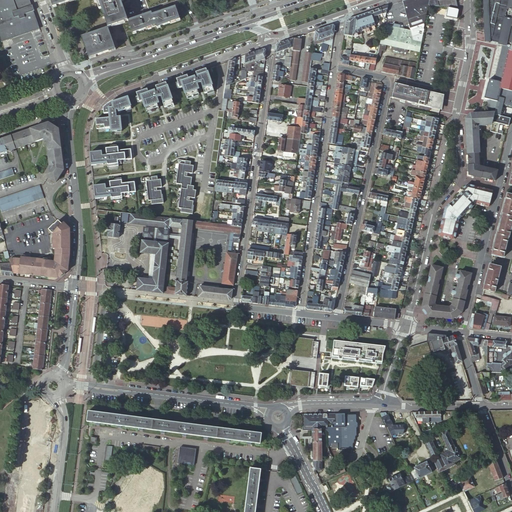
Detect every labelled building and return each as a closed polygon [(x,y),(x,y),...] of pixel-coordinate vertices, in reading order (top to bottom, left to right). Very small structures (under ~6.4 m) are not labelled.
[(0,0),(0,37),(1,40),(10,37),(12,36),(12,35),(13,34),(13,33),(13,32),(13,31),(12,30),(11,29),(10,28),(14,23),(23,29),(29,29),(34,25),(36,19),(29,0),(0,0)] [(50,0),(52,5),(67,0),(93,0),(94,2),(97,1),(106,28),(80,37),(88,57),(114,48),(107,27),(127,21),(131,32),(154,24),(150,14),(149,12),(126,19),(119,0),(50,0)] [(402,0),(403,2),(410,30),(413,40),(419,41),(421,42),(424,29),(423,29),(428,5),(429,0),(402,0)] [(482,0),(484,41),(503,45),(506,46),(508,46),(509,43),(511,33),(511,3),(507,2),(501,1),(501,0),(482,0)] [(155,27),(179,19),(174,6),(150,14),(154,24),(155,27)] [(382,13),(380,7),(370,11),(372,16),(375,16),(378,14),(382,13)] [(443,7),(442,14),(456,17),(458,10),(443,7)] [(370,11),(355,16),(353,33),(352,36),(356,36),(362,34),(360,30),(364,29),(366,34),(372,32),(372,31),(373,32),(374,31),(374,30),(375,29),(374,25),(375,25),(374,21),(376,21),(375,17),(373,18),(372,16),(370,11)] [(345,21),(343,35),(352,36),(353,33),(355,16),(347,19),(345,21)] [(10,37),(1,40),(1,41),(39,29),(36,19),(34,25),(29,29),(23,29),(14,23),(10,28),(11,29),(12,30),(13,31),(13,32),(13,33),(13,34),(12,35),(12,36),(10,37)] [(333,24),(321,28),(323,38),(333,35),(335,26),(333,24)] [(380,43),(377,56),(380,57),(381,50),(385,51),(386,44),(395,46),(394,50),(407,52),(407,49),(417,51),(419,41),(413,40),(410,30),(384,24),(383,26),(382,30),(382,32),(383,32),(380,43)] [(315,30),(313,46),(315,46),(315,44),(322,42),(323,38),(321,28),(315,30)] [(495,108),(500,88),(499,88),(511,40),(511,33),(509,43),(508,46),(506,46),(504,55),(501,54),(494,80),(489,79),(488,83),(487,82),(483,97),(484,97),(484,98),(490,99),(488,107),(495,108)] [(294,37),(293,47),(293,50),(299,51),(301,35),(294,37)] [(287,67),(290,67),(292,58),(293,50),(293,47),(292,47),(293,38),(278,43),(277,45),(275,55),(286,54),(286,53),(288,53),(288,48),(290,48),(289,57),(285,56),(284,65),(287,67)] [(511,40),(499,88),(500,88),(497,103),(503,104),(511,105),(511,40)] [(264,48),(257,50),(255,59),(255,60),(258,59),(258,61),(260,60),(259,59),(265,57),(266,50),(264,48)] [(257,50),(245,54),(245,63),(255,59),(257,50)] [(293,50),(292,58),(298,59),(299,54),(300,54),(300,51),(299,51),(293,50)] [(308,78),(309,73),(310,68),(311,60),(311,56),(312,53),(305,52),(301,82),(308,83),(308,78)] [(311,56),(311,60),(321,61),(322,54),(315,53),(314,57),(311,56)] [(349,57),(349,60),(363,62),(365,63),(366,63),(369,63),(375,64),(376,58),(350,55),(349,57)] [(341,63),(348,65),(349,60),(349,57),(346,57),(340,56),(340,61),(341,63)] [(386,57),(384,63),(398,66),(399,60),(386,57)] [(235,58),(229,60),(226,85),(230,84),(231,83),(232,81),(233,74),(234,70),(235,63),(235,58)] [(289,78),(289,80),(295,81),(298,59),(292,58),(290,67),(289,78)] [(255,60),(255,59),(245,63),(245,70),(250,71),(252,63),(254,64),(255,60)] [(416,68),(417,63),(401,60),(400,65),(416,68)] [(383,63),(381,72),(395,75),(406,77),(406,78),(414,80),(416,68),(400,65),(400,66),(398,66),(384,63),(383,63)] [(256,76),(262,77),(263,68),(254,67),(253,76),(256,76)] [(187,75),(176,79),(179,88),(183,87),(186,98),(198,94),(197,89),(199,89),(197,84),(200,83),(204,94),(214,91),(206,68),(195,72),(197,76),(189,79),(187,75)] [(349,80),(349,75),(340,73),(338,75),(337,82),(343,83),(344,80),(349,80)] [(361,78),(360,87),(364,88),(364,91),(367,92),(370,82),(367,82),(367,79),(361,78)] [(147,89),(136,92),(139,102),(143,101),(146,111),(158,107),(157,103),(159,102),(157,97),(160,96),(164,107),(173,104),(166,82),(155,86),(156,90),(148,93),(147,89)] [(380,96),(381,90),(382,85),(371,83),(369,93),(373,94),(380,96)] [(279,84),(278,95),(289,97),(290,86),(279,84)] [(393,84),(389,98),(431,108),(431,111),(439,112),(442,97),(439,96),(439,94),(393,84)] [(344,94),(335,93),(334,100),(341,101),(343,102),(344,94)] [(95,119),(96,129),(111,127),(111,131),(121,130),(119,116),(116,117),(116,110),(118,110),(119,111),(130,107),(127,98),(116,101),(115,99),(114,100),(111,101),(108,103),(105,105),(105,106),(102,107),(103,114),(106,113),(106,118),(95,119)] [(229,112),(232,112),(232,111),(238,112),(239,103),(233,102),(232,109),(229,108),(229,109),(228,109),(227,110),(229,110),(228,111),(228,112),(229,112)] [(299,104),(281,102),(281,106),(299,108),(297,117),(303,117),(303,116),(304,110),(305,105),(299,104)] [(267,112),(266,120),(282,122),(283,115),(267,112)] [(494,113),(470,114),(470,115),(467,119),(466,119),(467,153),(478,153),(477,136),(482,135),(481,126),(487,125),(487,124),(492,123),(493,119),(494,114),(494,113)] [(303,121),(303,117),(297,117),(295,116),(293,127),(288,126),(286,139),(300,141),(300,138),(300,137),(301,135),(301,133),(302,126),(303,121)] [(437,124),(425,121),(422,120),(420,125),(436,128),(437,124)] [(59,139),(58,130),(55,128),(54,129),(52,128),(50,127),(51,125),(48,124),(39,127),(39,128),(35,129),(34,128),(24,132),(21,133),(11,136),(15,148),(15,149),(43,139),(46,141),(49,162),(57,160),(62,159),(62,157),(60,158),(60,153),(61,153),(60,144),(59,144),(58,139),(59,139)] [(371,135),(373,129),(366,127),(367,126),(365,125),(364,128),(361,127),(359,133),(366,134),(371,135)] [(435,133),(436,128),(420,125),(419,130),(421,130),(435,133)] [(395,137),(396,131),(389,130),(385,128),(383,134),(395,137)] [(434,139),(435,133),(421,130),(420,135),(424,136),(434,139)] [(370,142),(371,135),(366,134),(365,138),(362,138),(361,139),(361,140),(370,142)] [(0,153),(15,149),(15,148),(11,136),(9,137),(7,137),(0,139),(0,153)] [(286,139),(279,138),(277,151),(283,152),(298,154),(300,141),(286,139)] [(360,147),(368,148),(370,142),(361,140),(361,139),(359,139),(358,141),(361,141),(360,147)] [(131,159),(130,149),(118,150),(117,147),(105,148),(105,150),(89,152),(90,156),(91,166),(96,165),(96,163),(103,162),(106,162),(107,166),(118,165),(118,164),(121,163),(120,160),(131,159)] [(431,149),(422,147),(422,149),(421,152),(424,153),(424,155),(430,156),(431,149)] [(478,153),(467,153),(468,155),(468,174),(495,181),(497,170),(483,167),(479,166),(478,153)] [(430,156),(424,155),(423,156),(420,155),(420,156),(419,161),(428,163),(430,156)] [(63,170),(62,159),(57,160),(49,162),(49,167),(44,175),(55,182),(58,179),(57,178),(60,174),(56,172),(57,171),(58,170),(59,171),(63,170)] [(190,162),(177,160),(176,164),(178,164),(177,174),(176,180),(175,184),(181,184),(180,192),(178,204),(177,208),(180,208),(179,212),(191,214),(193,205),(192,205),(192,201),(186,200),(187,197),(194,198),(195,190),(192,190),(193,186),(190,186),(191,177),(184,176),(184,172),(192,173),(193,166),(190,165),(190,162)] [(270,162),(260,161),(259,171),(268,173),(269,171),(282,173),(283,169),(278,168),(274,168),(274,163),(270,162)] [(393,175),(394,171),(387,170),(378,168),(374,167),(373,173),(386,176),(387,174),(393,175)] [(0,178),(13,174),(11,168),(0,171),(0,178)] [(231,169),(231,170),(234,171),(234,174),(239,175),(238,176),(238,178),(244,179),(245,171),(232,169),(231,169)] [(281,175),(279,186),(285,187),(286,182),(290,182),(289,187),(293,188),(295,177),(281,175)] [(162,203),(161,194),(160,190),(156,191),(154,191),(153,188),(161,187),(160,179),(157,180),(156,176),(140,178),(140,182),(145,181),(146,191),(147,197),(147,201),(150,200),(150,204),(162,203)] [(424,178),(415,176),(414,182),(423,184),(424,178)] [(135,192),(134,182),(122,183),(121,180),(109,181),(109,183),(93,185),(95,199),(100,198),(100,196),(106,195),(110,195),(111,200),(122,198),(121,197),(125,196),(124,193),(135,192)] [(488,207),(492,191),(476,187),(466,184),(461,190),(462,192),(449,207),(447,205),(444,208),(438,235),(454,239),(458,222),(458,219),(461,216),(462,217),(472,205),(473,206),(475,204),(488,207)] [(39,185),(21,191),(23,198),(42,191),(39,185)] [(279,186),(274,185),(273,191),(282,192),(282,197),(284,198),(292,199),(293,188),(289,187),(285,187),(279,186)] [(0,205),(23,198),(21,191),(0,198),(0,205)] [(23,198),(24,205),(44,198),(42,191),(23,198)] [(410,197),(420,200),(421,194),(411,192),(409,191),(408,194),(411,194),(410,197)] [(506,198),(504,198),(500,214),(511,216),(511,195),(507,194),(506,198)] [(272,196),(267,195),(266,201),(280,203),(281,197),(272,196)] [(425,204),(426,201),(420,200),(410,197),(404,196),(403,199),(406,199),(405,202),(407,202),(417,205),(417,203),(425,204)] [(0,210),(1,213),(24,205),(23,198),(0,205),(0,210)] [(302,208),(309,209),(310,201),(303,200),(302,208)] [(290,204),(289,212),(298,213),(299,205),(290,204)] [(233,213),(243,214),(244,206),(238,205),(237,210),(233,209),(232,213),(233,213)] [(413,221),(416,210),(410,209),(408,216),(401,215),(400,218),(404,218),(413,221)] [(232,220),(242,222),(243,214),(233,213),(233,216),(236,216),(236,218),(232,217),(232,220)] [(155,217),(130,214),(129,223),(154,226),(155,217)] [(394,216),(384,214),(383,220),(393,222),(394,216)] [(511,223),(511,216),(500,214),(501,215),(496,234),(495,233),(495,234),(509,237),(511,223)] [(120,221),(120,216),(118,216),(118,217),(115,217),(114,224),(108,224),(107,236),(118,238),(120,221)] [(182,228),(183,220),(155,217),(154,226),(158,227),(169,228),(169,226),(182,228)] [(420,226),(421,222),(413,221),(404,218),(402,224),(406,225),(412,226),(413,224),(420,226)] [(186,281),(193,221),(183,220),(182,228),(175,288),(174,295),(186,296),(188,282),(186,281)] [(14,258),(10,259),(13,273),(58,278),(67,271),(68,263),(69,256),(70,249),(70,241),(70,238),(70,236),(70,229),(63,223),(61,225),(58,221),(53,225),(48,230),(53,234),(53,249),(55,249),(55,255),(54,261),(43,260),(43,261),(32,260),(32,258),(21,257),(20,258),(14,258)] [(221,231),(222,225),(210,223),(209,223),(195,221),(194,228),(221,231)] [(346,224),(337,222),(336,227),(335,232),(335,233),(334,239),(339,240),(342,229),(346,230),(347,224),(346,224)] [(362,223),(361,229),(378,233),(380,228),(366,224),(362,223)] [(239,243),(241,227),(231,226),(222,225),(221,231),(230,233),(234,233),(232,242),(239,243)] [(293,255),(302,257),(303,253),(293,251),(293,252),(289,251),(289,248),(290,245),(295,246),(296,235),(286,234),(285,243),(284,248),(283,254),(288,255),(289,255),(293,255)] [(495,234),(491,250),(493,250),(492,255),(503,257),(508,238),(509,238),(509,237),(495,234)] [(408,244),(409,238),(400,236),(398,242),(402,242),(408,244)] [(315,240),(313,248),(322,250),(323,245),(326,245),(327,242),(315,240)] [(137,278),(136,290),(162,293),(168,244),(156,242),(152,242),(141,241),(140,253),(151,254),(156,255),(153,280),(148,279),(137,278)] [(401,248),(393,246),(388,245),(387,250),(393,252),(399,253),(401,248)] [(222,284),(233,285),(238,249),(232,248),(231,255),(228,254),(226,254),(224,265),(223,265),(221,280),(222,280),(222,284)] [(343,263),(345,252),(336,251),(334,261),(337,261),(337,262),(343,263)] [(341,271),(343,263),(337,262),(337,261),(334,261),(329,259),(327,266),(329,267),(329,264),(333,265),(332,266),(333,266),(334,266),(334,270),(335,270),(341,271)] [(374,261),(371,275),(376,276),(379,262),(374,261)] [(8,276),(14,277),(11,263),(3,264),(3,267),(6,268),(8,276)] [(488,269),(483,289),(494,292),(501,267),(490,264),(489,269),(488,269)] [(290,272),(300,273),(300,268),(291,267),(282,265),(281,268),(281,271),(285,272),(285,268),(290,269),(290,272)] [(402,270),(403,266),(397,265),(396,268),(386,265),(384,271),(387,271),(387,272),(389,272),(401,275),(402,270)] [(270,271),(279,272),(280,268),(262,266),(261,276),(269,277),(270,271)] [(467,285),(468,285),(471,274),(457,270),(454,281),(458,282),(457,287),(453,286),(449,301),(452,302),(451,305),(449,307),(436,305),(434,303),(439,284),(438,284),(439,279),(440,279),(442,268),(431,266),(428,277),(430,277),(429,282),(427,281),(421,308),(427,317),(452,319),(454,318),(455,318),(459,315),(461,313),(467,290),(466,289),(467,285)] [(0,267),(2,275),(8,276),(6,268),(3,267),(0,267)] [(363,273),(352,270),(349,283),(361,286),(367,287),(368,287),(371,271),(364,269),(363,273)] [(403,275),(401,275),(389,272),(389,276),(386,276),(385,277),(393,279),(399,280),(400,278),(407,280),(407,276),(403,275)] [(289,287),(298,288),(299,280),(290,279),(289,287)] [(199,286),(198,297),(229,301),(231,299),(232,290),(199,286)] [(352,315),(361,316),(363,308),(364,304),(367,287),(361,286),(359,294),(363,294),(360,306),(353,305),(352,309),(343,308),(342,311),(344,314),(352,315)] [(370,288),(367,287),(364,304),(369,304),(371,304),(373,288),(370,288)] [(295,306),(297,290),(289,289),(286,289),(285,301),(284,307),(287,307),(291,308),(293,308),(295,306)] [(397,291),(380,289),(379,296),(395,298),(397,291)] [(41,297),(51,298),(52,291),(42,290),(41,297)] [(0,291),(0,298),(7,299),(8,293),(0,291)] [(247,296),(241,295),(241,296),(241,300),(242,302),(245,302),(249,303),(252,303),(253,293),(248,292),(247,296)] [(483,330),(488,330),(492,313),(495,314),(499,301),(482,295),(480,299),(492,303),(491,307),(488,314),(486,322),(483,330)] [(384,308),(375,307),(374,317),(386,318),(396,320),(398,318),(399,313),(395,312),(395,309),(386,308),(386,309),(384,309),(384,308)] [(363,308),(361,316),(367,316),(371,317),(371,312),(371,311),(371,308),(363,308)] [(473,318),(470,318),(468,326),(469,328),(483,330),(486,322),(482,320),(484,316),(483,316),(474,313),(473,318)] [(494,316),(493,324),(509,326),(510,317),(494,316)] [(445,335),(427,333),(427,342),(409,348),(406,359),(407,358),(423,353),(424,355),(431,353),(430,351),(433,350),(433,352),(440,350),(441,349),(441,350),(450,346),(452,352),(451,354),(452,356),(454,357),(456,363),(462,361),(454,337),(452,335),(450,335),(450,336),(446,337),(445,335)] [(310,341),(311,338),(297,337),(295,356),(317,359),(319,342),(313,341),(310,341)] [(464,339),(471,361),(480,358),(475,345),(477,345),(477,344),(487,345),(487,344),(488,339),(480,339),(466,337),(464,339)] [(385,347),(334,340),(333,348),(326,347),(325,352),(331,352),(330,356),(325,356),(324,359),(332,360),(332,358),(339,359),(338,359),(342,360),(342,359),(355,361),(359,362),(359,361),(372,363),(372,364),(375,364),(375,363),(382,364),(383,354),(385,347)] [(511,345),(511,346),(510,349),(507,351),(505,351),(503,353),(503,357),(502,358),(505,362),(502,364),(506,369),(511,369),(511,345)] [(407,358),(406,359),(405,361),(424,355),(423,353),(407,358)] [(32,369),(42,370),(43,363),(33,362),(32,369)] [(315,372),(293,369),(291,385),(313,387),(315,372)] [(473,395),(464,369),(457,372),(465,398),(473,395)] [(319,372),(318,385),(320,386),(320,387),(327,388),(327,384),(329,374),(319,372)] [(476,373),(482,394),(487,392),(482,377),(489,378),(489,373),(486,372),(480,372),(476,373)] [(345,376),(344,385),(349,386),(349,388),(355,389),(355,387),(358,387),(359,377),(358,377),(345,376)] [(361,378),(360,386),(362,386),(362,388),(368,389),(368,387),(372,387),(374,379),(361,378)] [(498,400),(511,399),(511,394),(509,395),(509,392),(498,392),(498,400)] [(31,402),(17,511),(27,511),(29,505),(30,505),(30,502),(29,501),(32,483),(33,483),(33,480),(32,480),(34,462),(35,462),(36,459),(35,458),(37,440),(38,440),(39,437),(37,437),(40,415),(41,415),(42,412),(41,412),(42,403),(31,402)] [(262,433),(88,411),(87,422),(96,423),(96,424),(99,424),(100,423),(117,425),(117,426),(121,427),(121,426),(139,428),(139,429),(142,430),(143,429),(161,431),(161,432),(164,432),(164,431),(182,434),(182,435),(185,435),(186,434),(204,437),(207,438),(207,437),(226,439),(226,440),(229,441),(230,440),(247,442),(247,443),(251,443),(251,442),(260,444),(262,433)] [(345,414),(344,413),(334,413),(333,414),(326,414),(325,413),(303,414),(303,415),(304,421),(302,421),(302,423),(302,426),(302,428),(303,429),(312,429),(314,429),(322,429),(324,429),(327,432),(327,441),(328,446),(331,446),(331,443),(337,443),(337,448),(337,449),(340,449),(340,448),(352,448),(354,441),(354,440),(355,438),(355,436),(357,435),(356,427),(358,426),(358,423),(356,421),(356,415),(355,414),(347,414),(347,415),(345,415),(345,414)] [(391,413),(383,417),(387,426),(396,422),(391,413)] [(460,424),(469,420),(466,414),(457,419),(460,424)] [(444,432),(441,428),(433,432),(431,432),(428,434),(427,434),(423,436),(426,443),(431,441),(438,454),(439,456),(441,455),(446,453),(444,450),(448,448),(441,433),(444,432)] [(321,441),(322,441),(322,429),(314,429),(314,438),(314,441),(321,441)] [(451,464),(452,466),(456,465),(455,462),(461,459),(456,448),(455,448),(447,430),(444,432),(441,433),(448,448),(444,450),(446,453),(441,455),(442,458),(435,462),(439,470),(451,464)] [(314,441),(313,441),(314,455),(314,464),(316,469),(322,469),(322,464),(322,454),(321,454),(321,441),(314,441)] [(431,441),(426,443),(432,456),(438,454),(431,441)] [(178,463),(181,463),(192,465),(194,465),(196,449),(180,447),(178,463)] [(502,477),(496,461),(489,465),(495,480),(502,477)] [(420,479),(433,473),(428,462),(415,468),(420,479)] [(335,477),(345,472),(343,467),(332,472),(335,477)] [(261,470),(251,468),(244,511),(255,511),(256,507),(257,507),(257,504),(256,504),(259,482),(260,482),(261,479),(260,479),(261,470)] [(133,469),(131,474),(132,475),(130,480),(128,479),(126,483),(132,486),(133,484),(139,487),(138,489),(155,497),(160,487),(156,485),(158,480),(133,469)] [(470,474),(458,479),(463,490),(464,492),(470,489),(470,490),(475,487),(471,478),(471,477),(470,474)] [(296,494),(303,491),(295,475),(289,478),(296,494)] [(413,481),(411,476),(402,480),(400,475),(390,480),(392,485),(388,487),(388,489),(387,490),(388,493),(413,481)] [(128,479),(124,477),(122,481),(122,482),(124,484),(119,489),(118,490),(117,489),(115,494),(116,494),(115,496),(114,496),(110,504),(111,504),(110,505),(123,511),(124,511),(125,511),(126,511),(129,505),(128,505),(129,503),(130,504),(133,497),(132,497),(132,495),(135,497),(138,489),(132,486),(126,483),(128,479)] [(504,483),(489,490),(491,496),(494,494),(493,492),(496,491),(497,493),(501,491),(507,489),(504,483)] [(500,499),(509,495),(507,489),(501,491),(502,492),(496,495),(497,497),(499,496),(500,499)] [(481,498),(479,494),(468,500),(472,508),(483,503),(480,499),(481,498)]
